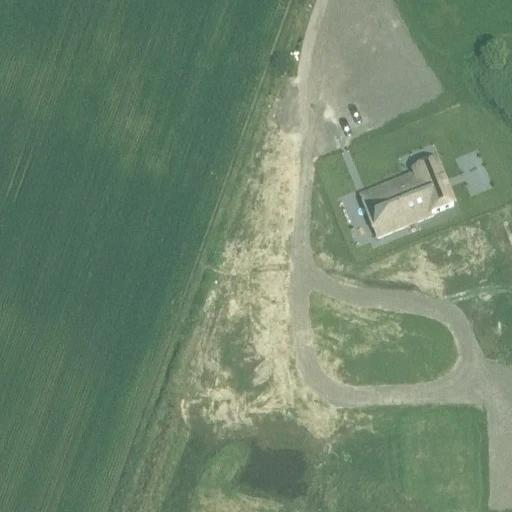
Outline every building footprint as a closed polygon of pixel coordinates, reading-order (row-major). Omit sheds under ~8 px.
[(369,108),(390,136),(419,114),(398,86),(369,108)] [(424,118),(391,133),(402,157),(422,148),(416,136),(429,130),(424,118)] [(432,213),(454,204),(437,163),(415,172),(416,175),(362,197),(379,238),(433,215),(432,213)] [(321,304),(328,334),(459,304),(452,273),(358,294),(342,225),(297,235),(313,306),(321,304)] [(364,291),(449,273),(443,247),(430,250),(428,241),(390,249),(393,263),(360,270),(364,291)] [(466,312),(454,324),(464,333),(476,322),(466,312)] [(329,389),(511,357),(511,337),(510,328),(324,361),(329,389)] [(430,421),(356,424),(358,458),(432,454),(430,421)]
